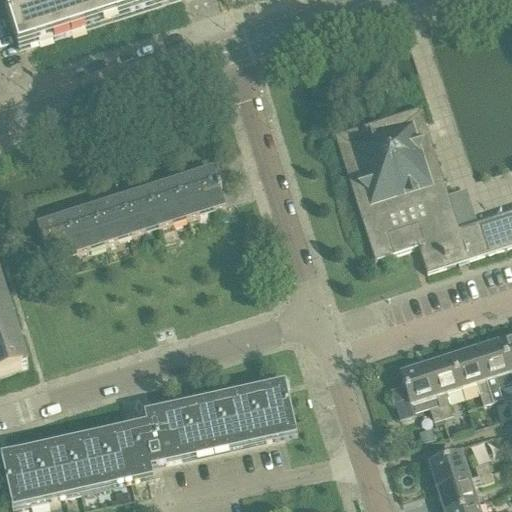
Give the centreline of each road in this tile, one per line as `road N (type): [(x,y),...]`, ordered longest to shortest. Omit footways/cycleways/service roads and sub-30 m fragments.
road 1 (residential): [(0,422),(318,319)]
road 2 (residential): [(318,319),(232,49)]
road 3 (secondary): [(17,120),(232,49)]
road 4 (residential): [(379,511),(318,319)]
road 5 (secondary): [(232,49),(373,0)]
